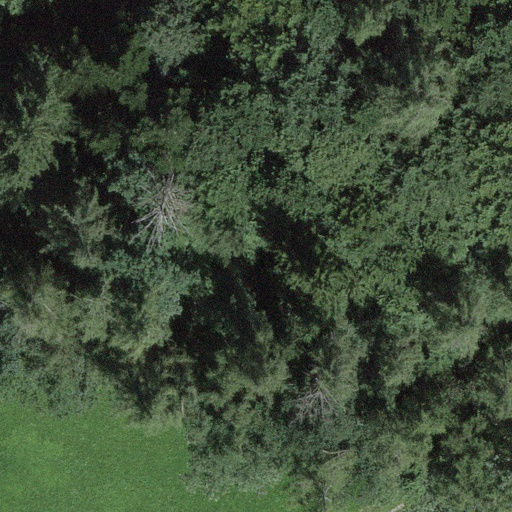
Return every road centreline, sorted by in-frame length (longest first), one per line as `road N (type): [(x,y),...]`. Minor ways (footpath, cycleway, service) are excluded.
road 1 (track): [(511,175),(144,0)]
road 2 (track): [(386,511),(412,492),(511,472)]
